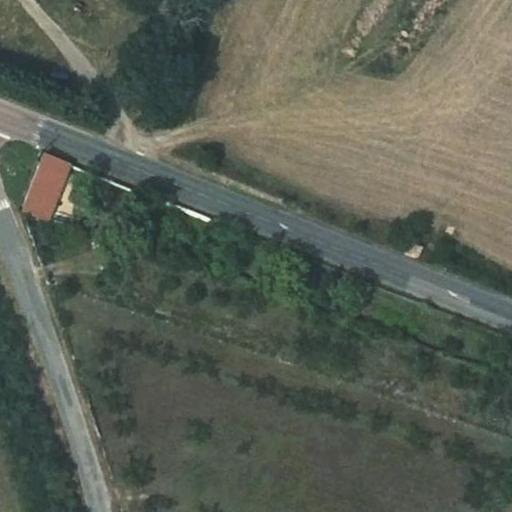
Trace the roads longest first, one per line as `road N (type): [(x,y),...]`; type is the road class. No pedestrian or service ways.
road 1 (tertiary): [(511,322),(0,117)]
road 2 (unclassified): [(101,511),(0,215)]
